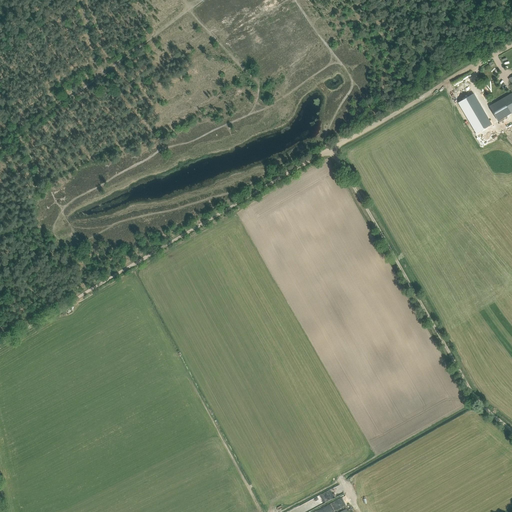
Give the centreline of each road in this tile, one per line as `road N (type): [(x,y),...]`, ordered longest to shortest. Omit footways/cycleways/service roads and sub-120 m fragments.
road 1 (track): [(511,430),(475,402),(334,149)]
road 2 (track): [(101,283),(382,120)]
road 3 (track): [(0,146),(183,8)]
road 4 (track): [(382,120),(511,43)]
road 5 (track): [(183,8),(281,97)]
